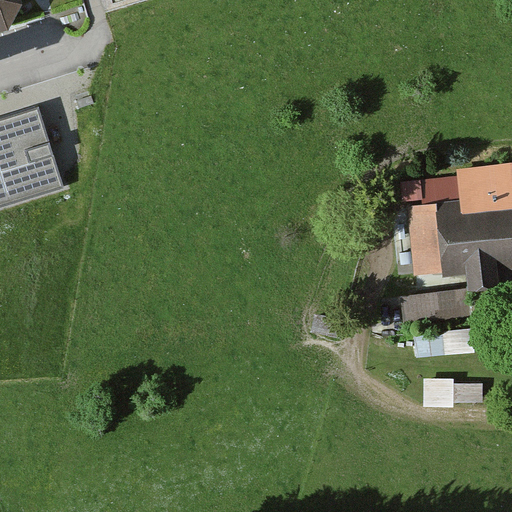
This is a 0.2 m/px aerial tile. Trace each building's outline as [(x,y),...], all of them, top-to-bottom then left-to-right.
[(20,0),(0,0),(0,28),(9,25),(21,1),(20,0)] [(0,113),(0,204),(63,184),(36,101),(0,113)] [(511,268),(511,195),(510,196),(506,167),(448,174),(452,204),(403,210),(412,281),(511,268)] [(459,320),(455,291),(398,299),(402,328),(459,320)] [(316,303),(310,333),(336,338),(341,308),(316,303)] [(472,332),(440,332),(441,356),(472,355),(472,332)] [(451,377),(422,378),(422,408),(451,408),(451,403),(486,402),(486,383),(451,383),(451,377)]
